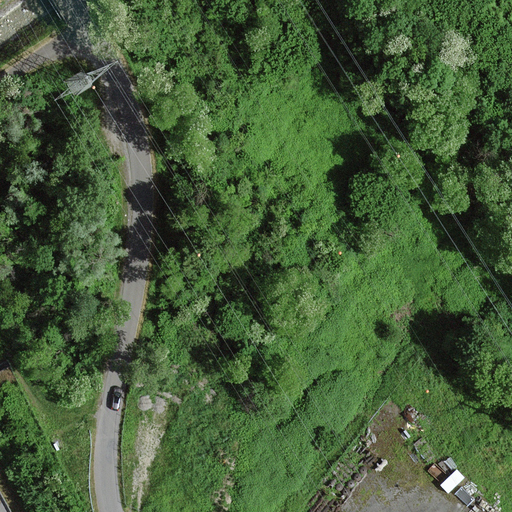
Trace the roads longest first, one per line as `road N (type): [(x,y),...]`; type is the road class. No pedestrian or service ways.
road 1 (unclassified): [(69,0),(124,98),(143,193),(109,417),(110,511)]
road 2 (track): [(0,78),(106,0)]
